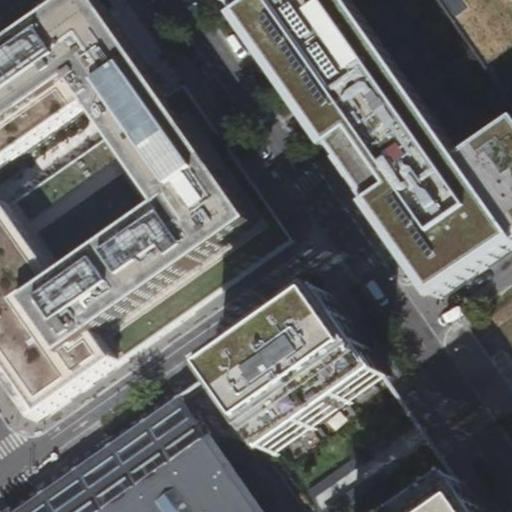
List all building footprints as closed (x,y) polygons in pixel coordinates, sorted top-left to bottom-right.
[(163,85),(103,0),(84,0),(0,58),(0,367),(39,423),(120,367),(297,244),(283,223),(187,85),(171,96),(163,85)] [(511,0),(446,0),(458,18),(466,30),(511,97),(511,128),(507,131),(470,157),(445,121),(359,0),(238,0),(250,17),(363,176),(375,192),(398,225),(403,233),(441,287),(448,296),(511,252),(511,0)] [(380,360),(334,295),(222,374),(268,439),(271,444),(281,457),(286,464),(395,388),(390,380),(393,378),(384,365),(380,360)] [(21,511),(285,511),(199,389),(21,511)] [(474,494),(465,480),(462,483),(457,476),(404,511),(487,511),(478,499),(474,494)]
